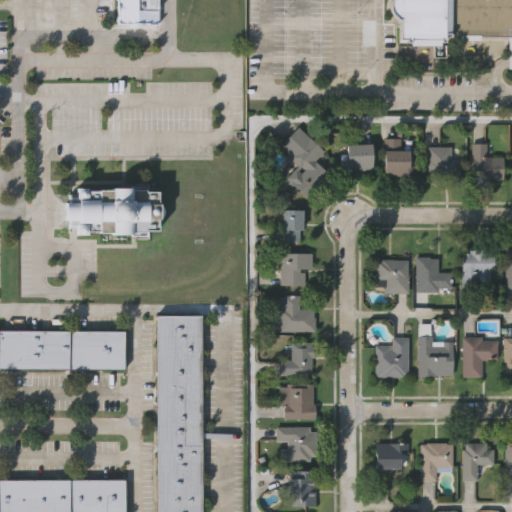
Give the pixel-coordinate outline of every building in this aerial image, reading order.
[(113,22),(113,0),(157,0),(157,22),(113,22)] [(511,0),(511,68),(506,68),(506,36),(478,36),(478,34),(449,35),(449,34),(444,34),(444,41),(398,41),(398,18),(391,10),(390,7),(390,3),(392,0),(511,0)] [(307,199),(285,178),(297,166),(279,146),(297,126),(323,151),(314,161),(329,175),(307,199)] [(416,153),(416,176),(382,176),(382,136),(398,137),(398,148),(408,148),(408,153),(416,153)] [(504,155),(504,182),(470,182),(470,142),(487,142),(487,154),(504,155)] [(371,172),(339,172),(339,160),(346,160),(346,145),(371,145),(371,172)] [(460,157),(459,181),(425,181),(425,146),(450,146),(450,157),(460,157)] [(144,188),(144,190),(156,190),(157,199),(158,199),(158,202),(161,205),(162,209),(161,214),(157,218),(157,230),(148,230),(148,237),(131,237),(131,234),(110,234),(110,232),(97,232),(96,231),(85,231),(85,233),(74,233),(74,227),(65,227),(65,221),(62,221),(62,200),(66,200),(66,195),(74,195),(74,187),(84,187),(84,190),(96,190),(96,189),(110,189),(110,188),(130,187),(130,188),(144,188)] [(303,210),(303,231),(299,231),(299,242),(282,242),(282,210),(303,210)] [(495,262),(500,262),(500,267),(495,267),(495,271),(489,271),(489,278),(478,278),(478,286),(462,286),(462,249),(469,249),(469,248),(489,247),(489,251),(495,251),(495,262)] [(277,252),(312,252),(312,268),(299,268),(299,272),(304,272),(304,284),(279,284),(277,252)] [(438,271),(451,271),(451,288),(439,288),(439,291),(416,291),(416,255),(430,255),(430,256),(438,256),(438,271)] [(407,259),(408,292),(384,292),(384,283),(375,283),(375,259),(407,259)] [(278,331),(277,297),(282,297),(282,295),(299,295),(299,309),(313,309),(313,318),(315,318),(315,331),(278,331)] [(201,511),(155,511),(155,315),(201,315),(201,511)] [(0,328),(123,328),(123,369),(0,369),(0,328)] [(451,342),(451,377),(416,377),(415,335),(430,335),(430,345),(441,345),(441,342),(451,342)] [(496,339),(496,360),(480,360),(480,377),(460,377),(460,335),(480,335),(480,339),(496,339)] [(390,337),(406,336),(406,376),(374,376),(373,346),(390,346),(390,337)] [(511,379),(502,379),(502,338),(511,338),(511,379)] [(276,376),(276,359),(289,359),(289,341),(309,341),(309,346),(314,346),(314,359),(310,359),(310,376),(276,376)] [(314,406),(314,418),(282,418),(281,406),(279,406),(279,386),(285,386),(285,385),(312,385),(312,406),(314,406)] [(310,455),(310,461),(281,461),(280,448),(287,448),(287,441),(274,441),(274,426),(309,426),(309,432),(316,432),(316,455),(310,455)] [(406,452),(399,452),(399,467),(373,467),(373,439),(406,439),(406,452)] [(485,450),(491,449),(492,464),(474,465),(474,481),(460,481),(459,449),(463,449),(463,442),(485,441),(485,450)] [(511,475),(503,475),(502,441),(511,441),(511,475)] [(434,467),(435,480),(419,480),(419,444),(424,443),(424,442),(446,442),(446,443),(451,443),(451,467),(434,467)] [(290,503),(290,495),(288,495),(288,468),(316,468),(316,503),(290,503)] [(0,511),(0,480),(123,480),(123,511),(0,511)]
